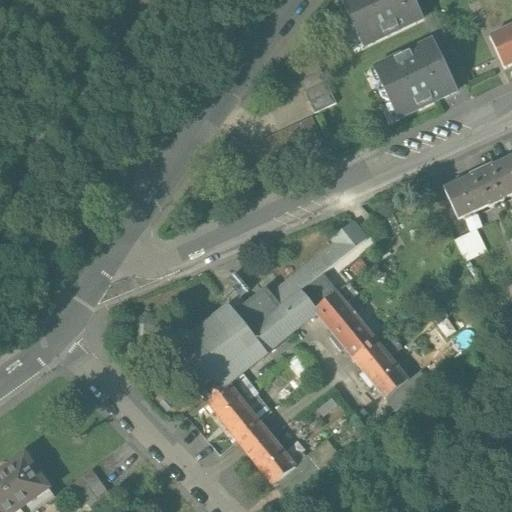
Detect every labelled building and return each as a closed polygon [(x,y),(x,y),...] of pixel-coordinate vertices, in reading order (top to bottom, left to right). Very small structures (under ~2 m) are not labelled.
[(412,0),(347,0),(352,10),(348,12),(344,20),(350,31),(358,34),(362,32),(368,44),(364,46),(365,48),(422,21),(412,0)] [(511,29),(490,39),(504,70),(511,66),(511,29)] [(433,43),(375,70),(376,72),(380,70),(386,82),(381,84),(378,92),(384,103),(392,106),(396,104),(402,117),(398,119),(399,121),(456,93),(433,43)] [(317,63),(295,73),(300,84),(322,74),(317,63)] [(322,74),(300,84),(305,94),(327,84),(322,74)] [(327,84),(305,94),(310,105),(332,94),(327,84)] [(332,94),(310,105),(315,115),(336,105),(332,94)] [(322,141),(312,119),(302,124),(312,145),(322,141)] [(302,124),(291,128),(301,150),(312,145),(302,124)] [(301,150),(291,128),(281,133),(291,155),(301,150)] [(281,133),(270,138),(280,160),(291,155),(281,133)] [(246,149),(228,136),(211,158),(239,179),(259,169),(249,148),(246,149)] [(270,138),(260,143),(270,165),(280,160),(270,138)] [(260,143),(249,148),(259,169),(270,165),(260,143)] [(493,168),(471,178),(471,179),(445,192),(458,221),(489,207),(489,208),(504,202),(503,200),(511,195),(511,160),(493,169),(493,168)] [(266,296),(238,319),(231,311),(170,357),(205,401),(227,385),(228,385),(288,338),(316,315),(315,314),(337,296),(321,277),(367,241),(353,225),(332,242),(335,246),(270,300),(266,296)] [(476,233),(456,243),(466,265),(487,254),(476,233)] [(375,343),(337,296),(315,314),(316,315),(333,336),(329,339),(340,352),(343,349),(353,361),(376,344),(375,343)] [(388,333),(375,343),(376,344),(353,361),(363,373),(360,376),(370,389),(374,387),(385,401),(408,383),(389,360),(402,350),(388,333)] [(408,383),(385,401),(395,413),(430,386),(420,374),(408,383)] [(227,385),(205,401),(237,441),(237,442),(238,443),(260,425),(259,424),(244,405),(249,401),(237,386),(232,390),(228,385),(227,385)] [(272,439),(260,425),(238,443),(249,457),(250,457),(274,487),(296,470),(294,468),(271,440),(272,439)] [(306,458),(294,468),(296,470),(274,487),(284,500),(318,473),(306,458)] [(25,459),(0,476),(0,482),(19,510),(20,511),(36,511),(54,500),(25,459)] [(92,472),(73,485),(80,496),(100,482),(92,472)] [(0,482),(0,511),(16,511),(19,510),(0,482)] [(100,482),(80,496),(88,506),(107,492),(100,482)] [(107,492),(88,506),(92,511),(101,511),(115,503),(107,492)]
